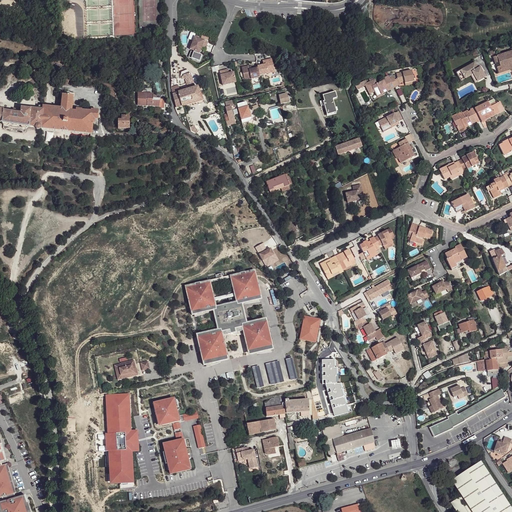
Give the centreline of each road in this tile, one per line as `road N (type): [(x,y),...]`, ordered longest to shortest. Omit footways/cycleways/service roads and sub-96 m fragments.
road 1 (unclassified): [(169,0),(173,114),(229,157),(298,263)]
road 2 (residential): [(54,511),(53,419),(39,357),(15,304),(0,295)]
road 3 (secondary): [(243,511),(416,463)]
road 4 (unknown): [(201,139),(190,177),(93,221)]
road 5 (unclassified): [(327,307),(332,338),(366,399),(395,405)]
road 6 (residential): [(357,0),(327,9),(228,0)]
road 7 (unclassified): [(411,396),(373,386),(327,307)]
road 8 (residential): [(298,263),(407,207)]
